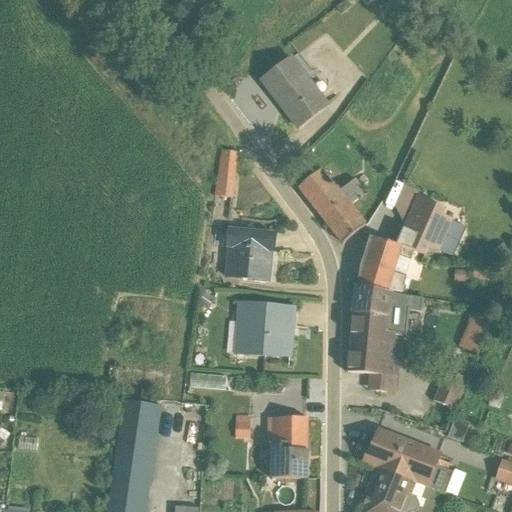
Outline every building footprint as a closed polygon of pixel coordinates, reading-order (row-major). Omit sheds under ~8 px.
[(328,107),(292,60),(261,84),(297,131),(328,107)] [(216,201),(232,203),(236,157),(222,155),(216,201)] [(298,191),(341,246),(366,227),(350,208),(366,196),(361,190),(368,184),(362,176),(340,194),(333,186),(322,172),(298,191)] [(403,229),(395,248),(369,240),(359,270),(356,290),(402,299),(405,290),(401,289),(413,255),(423,259),(428,251),(438,255),(452,223),(442,218),(445,212),(416,199),(418,195),(404,189),(394,211),(403,229)] [(268,286),(268,285),(271,255),(273,255),(275,239),(227,234),(225,253),(227,253),(225,281),(268,286)] [(511,257),(502,246),(490,257),(502,271),(511,262),(511,257)] [(420,315),(422,303),(356,290),(351,317),(347,376),(368,378),(366,394),(395,396),(397,380),(402,340),(404,339),(407,313),(420,315)] [(281,360),(283,339),(284,332),(284,330),(292,331),(293,313),(236,308),(232,356),(281,360)] [(490,329),(471,320),(457,349),(478,358),(490,329)] [(467,383),(448,375),(435,405),(454,413),(467,383)] [(189,377),(188,389),(224,392),(225,379),(189,377)] [(504,399),(493,395),(488,408),(498,412),(504,399)] [(122,403),(106,511),(145,511),(160,405),(122,403)] [(249,418),(235,418),(234,441),(248,441),(249,418)] [(268,480),(306,481),(307,420),(267,420),(266,447),(269,448),(268,480)] [(440,459),(378,435),(370,455),(368,454),(363,466),(378,473),(456,501),(465,478),(454,474),(453,477),(436,471),(440,459)] [(494,492),(511,497),(511,462),(504,460),(494,492)] [(430,507),(435,495),(379,474),(372,491),(376,493),(374,499),(368,497),(361,511),(431,511),(433,509),(430,507)]
